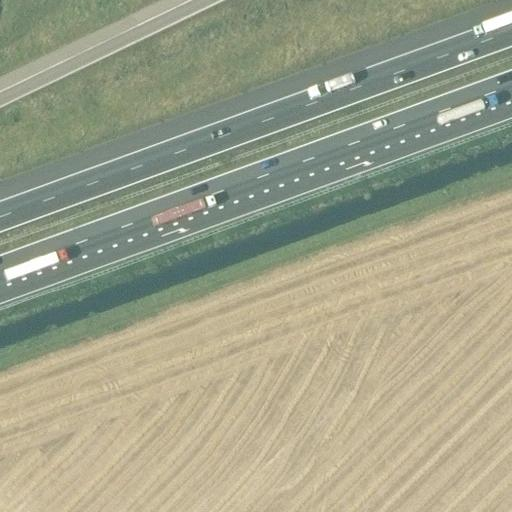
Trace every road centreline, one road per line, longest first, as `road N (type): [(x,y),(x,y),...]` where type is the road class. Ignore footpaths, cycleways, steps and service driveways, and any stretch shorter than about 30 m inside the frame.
road 1 (motorway): [(511,23),(0,214)]
road 2 (motorway): [(0,271),(511,85)]
road 3 (motorway): [(200,0),(0,98)]
